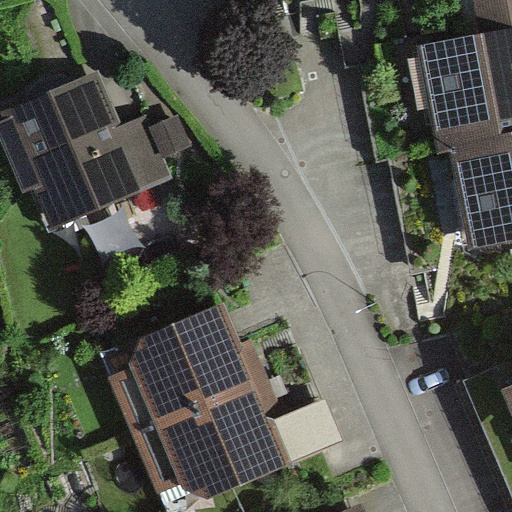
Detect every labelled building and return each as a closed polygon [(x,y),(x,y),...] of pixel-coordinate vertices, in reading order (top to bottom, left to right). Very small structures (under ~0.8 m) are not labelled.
[(511,37),(426,54),(444,148),(457,145),(511,134),(511,37)] [(94,81),(0,123),(0,125),(49,233),(179,175),(156,124),(121,140),(94,81)] [(511,134),(457,145),(475,242),(511,235),(511,134)] [(219,319),(119,361),(148,431),(248,389),(219,319)] [(248,389),(148,431),(178,501),(278,459),(248,389)]
